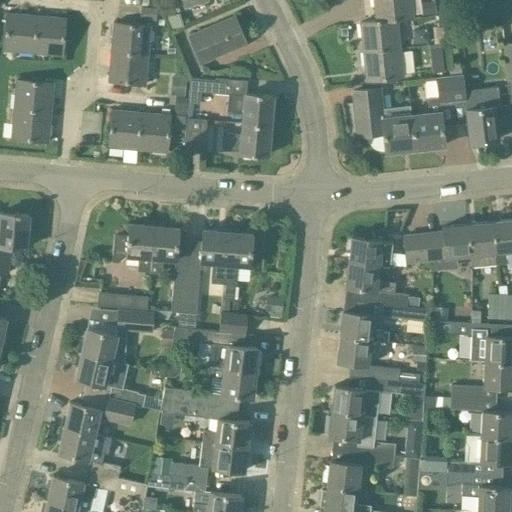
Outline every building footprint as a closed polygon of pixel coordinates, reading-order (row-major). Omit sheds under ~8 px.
[(409,0),(376,0),(378,5),(374,6),(375,20),(412,16),(409,0)] [(421,15),(436,14),(435,1),(420,2),(421,15)] [(19,47),(33,48),(36,15),(6,12),(3,50),(19,51),(19,47)] [(439,25),(456,24),(454,12),(438,14),(439,25)] [(36,15),(33,48),(33,52),(47,53),(48,50),(61,51),(61,55),(62,55),(65,17),(36,15)] [(189,36),(191,39),(182,43),(189,59),(198,55),(200,62),(245,42),(234,16),(189,36)] [(412,16),(375,20),(359,22),(359,23),(363,22),(364,36),(361,36),(362,52),(366,51),(399,48),(396,18),(412,17),(412,16)] [(114,52),(148,55),(150,25),(113,22),(113,23),(116,23),(115,37),(111,36),(110,51),(114,51),(114,52)] [(511,42),(503,43),(507,79),(511,78),(511,42)] [(399,48),(366,51),(367,64),(364,65),(365,80),(402,76),(399,48)] [(414,71),(413,49),(405,49),(406,71),(414,71)] [(114,52),(113,65),(109,65),(108,81),(145,84),(148,55),(114,52)] [(443,59),(430,61),(432,73),(444,71),(443,59)] [(176,76),(174,96),(185,96),(186,78),(186,77),(186,76),(176,76)] [(188,102),(190,103),(199,103),(200,91),(217,93),(218,78),(215,77),(214,79),(190,77),(188,102)] [(450,79),(453,110),(465,109),(468,141),(471,141),(473,145),(481,144),(482,140),(498,138),(494,106),(499,105),(497,89),(465,92),(464,77),(450,79)] [(51,112),(52,96),(53,82),(16,79),(14,95),(18,95),(17,108),(13,108),(13,109),(51,112)] [(429,113),(411,114),(414,148),(417,152),(426,151),(428,146),(443,145),(440,111),(453,110),(450,79),(437,80),(439,100),(428,101),(429,113)] [(414,148),(411,114),(410,115),(409,106),(394,107),(395,116),(381,118),(378,87),(354,90),(358,135),(383,133),(384,151),(386,151),(389,155),(397,154),(400,149),(414,148)] [(270,125),(272,95),(245,93),(245,95),(228,94),(226,111),(243,112),(242,123),(270,125)] [(51,112),(13,109),(12,123),(16,123),(15,137),(11,137),(11,138),(48,141),(51,112)] [(137,149),(140,112),(111,109),(108,146),(124,148),(124,144),(137,145),(137,149)] [(137,149),(151,150),(152,146),(166,148),(166,151),(167,151),(170,114),(140,112),(137,149)] [(184,129),(185,115),(173,114),(172,128),(184,129)] [(184,143),(184,151),(203,153),(205,122),(186,121),(184,143)] [(270,125),(242,123),(241,137),(225,135),(224,151),(240,152),(240,153),(267,155),(270,125)] [(0,245),(6,246),(26,248),(28,215),(0,212),(0,245)] [(511,218),(491,221),(494,252),(496,264),(506,262),(505,251),(511,249),(511,218)] [(467,223),(470,254),(472,254),(473,266),(496,264),(494,252),(491,221),(467,223)] [(150,256),(152,225),(128,223),(127,235),(114,234),(112,260),(118,261),(126,254),(137,255),(136,268),(149,269),(150,256)] [(467,223),(441,226),(442,231),(423,234),(427,259),(435,258),(436,270),(449,268),(449,263),(459,262),(458,256),(470,254),(467,223)] [(152,225),(150,256),(149,269),(160,270),(161,257),(175,258),(178,228),(152,225)] [(223,283),(227,231),(203,229),(200,260),(212,261),(210,281),(223,283)] [(227,231),(223,283),(235,284),(237,264),(249,265),(252,233),(227,231)] [(427,259),(423,234),(404,236),(407,262),(427,259)] [(378,265),(378,264),(392,265),(395,241),(351,236),(348,262),(378,265)] [(378,265),(348,262),(345,286),(375,290),(374,303),(406,307),(408,293),(396,292),(396,282),(376,280),(378,265)] [(186,264),(174,263),(170,311),(182,312),(186,264)] [(186,264),(182,312),(195,313),(199,265),(186,264)] [(235,286),(235,284),(224,283),(222,311),(228,312),(229,300),(234,300),(234,299),(237,299),(238,286),(235,286)] [(487,307),(511,307),(511,294),(488,293),(487,307)] [(144,298),(97,294),(95,307),(142,311),(144,298)] [(406,307),(374,303),(372,314),(405,318),(406,307)] [(511,307),(487,307),(487,317),(511,317),(511,307)] [(369,340),(388,342),(389,331),(371,329),(372,314),(342,310),(339,336),(369,340)] [(123,363),(124,350),(123,350),(127,332),(149,333),(150,314),(118,312),(116,330),(115,334),(87,328),(81,353),(123,363)] [(219,331),(244,334),(246,316),(220,313),(220,319),(219,331)] [(163,345),(184,346),(185,319),(164,319),(163,345)] [(484,361),(511,361),(511,335),(486,335),(486,328),(479,328),(479,324),(454,323),(453,333),(471,334),(470,359),(484,360),(484,361)] [(254,372),(257,347),(243,346),(244,334),(219,331),(218,331),(218,333),(187,329),(185,341),(226,346),(224,359),(209,357),(208,367),(223,369),(254,372)] [(369,340),(339,336),(337,361),(367,364),(369,340)] [(123,363),(81,353),(75,378),(111,386),(108,398),(133,404),(142,406),(144,396),(136,394),(137,393),(115,388),(117,376),(120,377),(123,365),(123,363)] [(511,361),(484,361),(483,385),(484,385),(511,386),(511,361)] [(365,376),(397,380),(399,368),(367,364),(365,376)] [(254,372),(223,369),(208,367),(206,379),(222,381),(220,396),(164,389),(162,398),(236,407),(237,395),(251,397),(254,372)] [(397,380),(365,376),(364,388),(396,392),(397,380)] [(484,385),(483,385),(452,383),(451,398),(483,399),(484,385)] [(362,403),(364,388),(334,385),(331,410),(376,416),(377,405),(362,403)] [(108,398),(104,417),(128,423),(133,404),(108,398)] [(202,441),(215,442),(246,446),(249,421),(234,419),(236,407),(162,398),(159,412),(217,420),(216,434),(202,433),(202,441)] [(451,398),(451,408),(483,410),(483,399),(451,398)] [(64,428),(88,433),(93,434),(99,408),(70,401),(64,428)] [(376,416),(331,410),(328,433),(328,435),(333,436),(345,437),(358,438),(357,445),(368,446),(367,452),(393,455),(394,451),(395,443),(373,440),(376,416)] [(481,435),(511,437),(511,421),(511,411),(483,410),(481,433),(481,435)] [(406,432),(420,434),(422,422),(408,420),(406,432)] [(93,434),(88,433),(64,428),(58,451),(94,460),(91,472),(115,477),(118,464),(101,460),(103,449),(90,446),(93,434)] [(511,437),(481,435),(481,436),(467,435),(467,442),(470,446),(469,460),(448,459),(448,471),(447,473),(473,474),(474,461),(481,461),(510,462),(511,437)] [(215,442),(202,441),(198,467),(170,463),(169,474),(205,479),(207,466),(243,470),(246,446),(215,442)] [(393,455),(367,452),(366,464),(392,467),(393,455)] [(406,468),(405,468),(403,494),(416,495),(418,480),(418,470),(419,460),(406,459),(406,468)] [(330,460),(327,485),(356,489),(359,463),(330,460)] [(47,501),(76,507),(88,510),(93,486),(141,497),(144,484),(115,478),(115,477),(91,472),(88,483),(53,475),(47,501)] [(508,511),(509,486),(479,485),(479,484),(473,484),(473,474),(447,473),(447,483),(462,484),(462,495),(463,495),(462,509),(461,508),(461,509),(508,511)] [(205,479),(169,474),(168,486),(204,491),(205,479)] [(356,489),(327,485),(326,489),(322,489),(321,499),(325,500),(324,510),(340,511),(339,511),(368,511),(369,505),(354,503),(356,489)] [(238,511),(240,495),(209,491),(208,504),(193,502),(192,511),(238,511)] [(156,504),(150,496),(145,496),(143,508),(155,510),(156,504)] [(47,501),(44,511),(93,511),(87,510),(88,510),(76,507),(47,501)]
